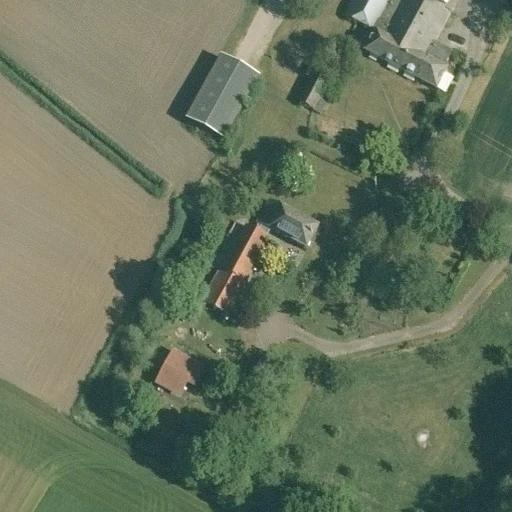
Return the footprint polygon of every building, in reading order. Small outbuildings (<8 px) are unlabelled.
[(364,53),(436,92),(447,71),(444,69),(453,53),(435,43),(450,17),(419,0),(353,0),(344,17),(375,34),(364,53)] [(186,122),(225,141),(259,79),(221,59),(186,122)] [(298,103),(315,112),(333,78),(317,69),(298,103)] [(271,232),(306,251),(318,229),(268,203),(257,224),(271,232)] [(206,300),(230,313),(243,291),(270,239),(245,226),(206,300)] [(156,387),(181,400),(189,386),(196,390),(207,369),(197,364),(197,365),(174,353),(156,387)]
